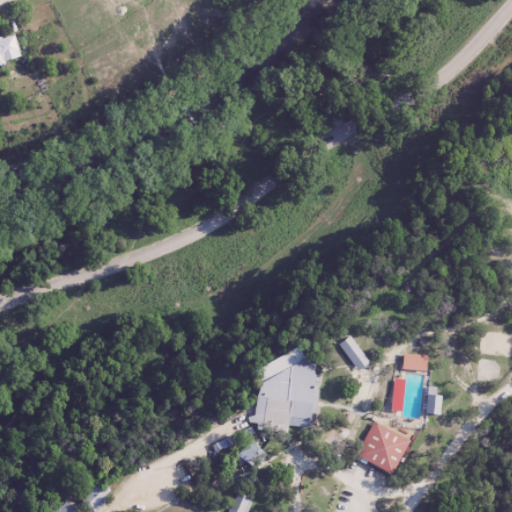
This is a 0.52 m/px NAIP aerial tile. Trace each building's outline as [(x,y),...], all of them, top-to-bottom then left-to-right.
[(507,220),(501,217),(494,231),(500,234),(507,220)] [(511,330),(486,326),(481,360),(511,364),(511,330)] [(357,344),(345,353),(367,382),(379,372),(357,344)] [(423,370),(423,354),(400,355),(400,371),(423,370)] [(411,362),(409,376),(433,379),(435,365),(411,362)] [(313,368),(266,393),(261,424),(319,433),(329,370),(313,368)] [(435,414),(435,394),(423,394),(423,414),(435,414)] [(436,396),(432,427),(446,429),(449,408),(444,408),(446,397),(436,396)] [(381,428),(362,460),(399,482),(418,450),(381,428)] [(90,511),(109,494),(96,480),(77,498),(90,511)] [(247,511),(253,501),(239,494),(230,511),(247,511)] [(46,511),(45,511),(69,511),(66,503),(46,511)]
